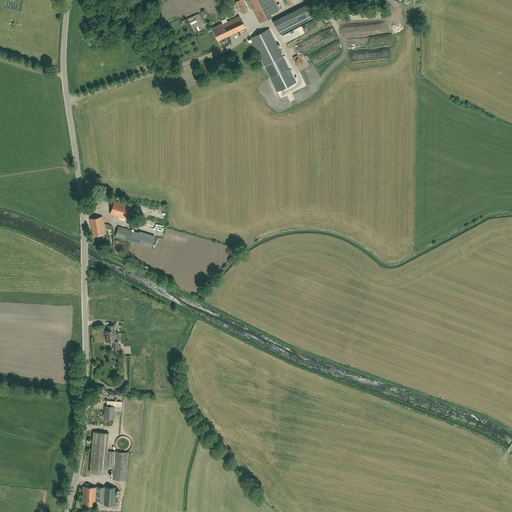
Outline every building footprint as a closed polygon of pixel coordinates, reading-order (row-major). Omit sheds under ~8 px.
[(239,0),(237,1),(243,14),(248,11),(242,0),(239,0)] [(268,16),(278,10),(272,0),(247,0),(260,23),(269,18),(268,16)] [(280,35),(298,26),(315,17),(308,4),(273,22),(280,35)] [(199,13),(198,14),(196,11),(187,15),(188,18),(187,19),(196,36),(204,32),(207,31),(199,13)] [(227,32),(229,35),(230,34),(230,35),(245,28),(239,16),(227,22),(226,19),(221,21),(222,23),(216,26),(217,30),(221,28),(222,29),(224,27),(225,29),(226,29),(227,32)] [(218,40),(229,35),(227,32),(226,29),(225,29),(224,27),(222,29),(221,28),(217,30),(216,26),(212,28),(218,40)] [(269,29),(251,38),(271,78),(289,69),(269,29)] [(299,55),(302,54),(302,53),(292,57),(294,62),(300,59),(299,55)] [(114,201),(110,214),(126,219),(130,205),(114,201)] [(98,202),(86,203),(87,211),(96,211),(96,206),(98,206),(98,202)] [(105,233),(102,216),(90,219),(93,236),(105,233)] [(115,236),(151,247),(154,237),(118,226),(115,236)] [(107,326),(108,330),(106,331),(106,335),(107,335),(107,341),(112,341),(111,337),(111,335),(116,334),(116,333),(115,325),(107,326)] [(119,348),(118,340),(121,340),(120,337),(119,337),(119,333),(116,333),(116,334),(111,335),(111,337),(112,341),(113,341),(114,349),(119,348)] [(121,410),(122,402),(107,401),(106,408),(105,408),(105,413),(104,414),(103,417),(104,418),(114,419),(114,409),(121,410)] [(128,453),(107,451),(109,433),(93,432),(90,472),(105,474),(106,469),(113,470),(113,479),(126,480),(128,453)] [(83,486),(82,504),(95,505),(96,500),(101,501),(101,504),(115,505),(116,487),(96,486),(96,487),(83,486)]
